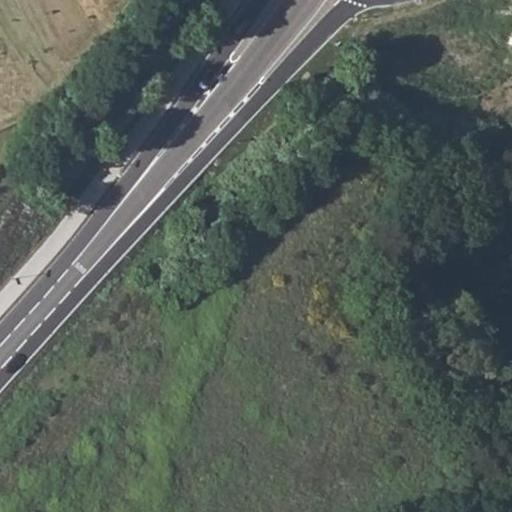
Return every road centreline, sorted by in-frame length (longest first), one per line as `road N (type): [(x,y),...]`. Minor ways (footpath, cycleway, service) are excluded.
road 1 (secondary): [(0,361),(251,89),(357,0)]
road 2 (secondary): [(269,0),(228,67),(0,330)]
